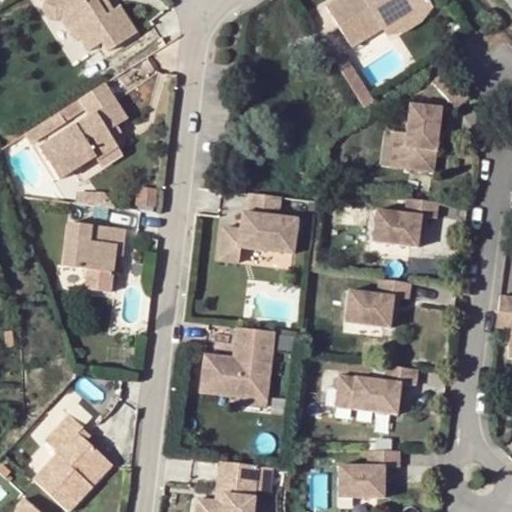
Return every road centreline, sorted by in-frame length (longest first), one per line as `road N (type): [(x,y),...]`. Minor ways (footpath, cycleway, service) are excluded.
road 1 (residential): [(136,511),(201,21)]
road 2 (residential): [(511,144),(490,159),(459,434)]
